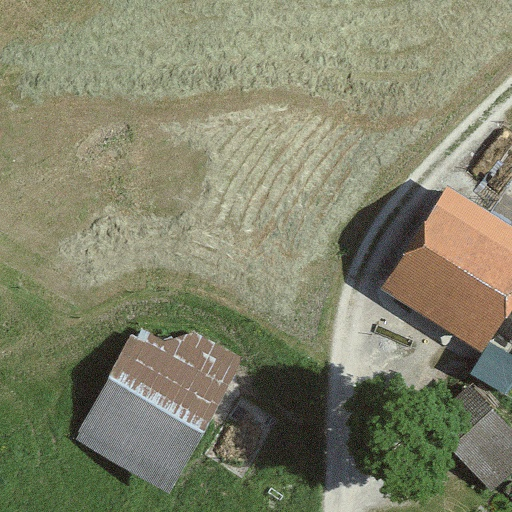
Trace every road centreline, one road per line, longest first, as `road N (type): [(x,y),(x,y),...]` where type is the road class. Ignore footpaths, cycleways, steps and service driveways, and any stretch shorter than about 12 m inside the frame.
road 1 (track): [(511,99),(410,197),(359,275),(346,369)]
road 2 (track): [(344,511),(346,369)]
